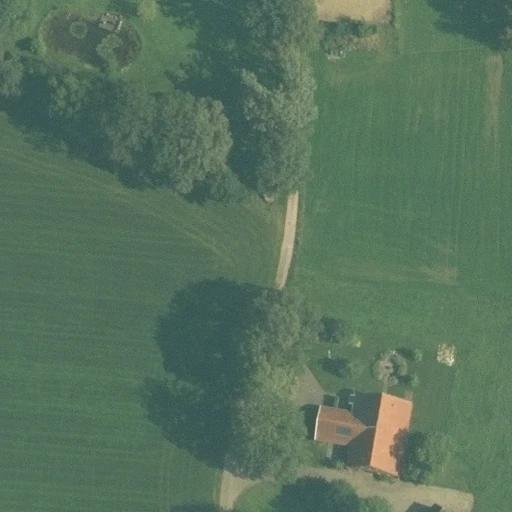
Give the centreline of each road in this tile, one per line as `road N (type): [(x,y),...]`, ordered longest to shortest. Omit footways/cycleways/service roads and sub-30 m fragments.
road 1 (unclassified): [(231,511),(228,427),(269,279),(274,217)]
road 2 (track): [(274,217),(288,174),(289,0)]
